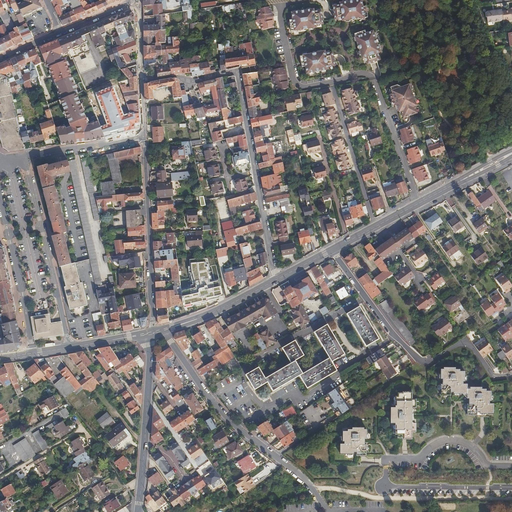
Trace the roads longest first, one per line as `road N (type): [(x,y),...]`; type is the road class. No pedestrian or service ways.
road 1 (residential): [(416,204),(371,78),(293,83),(279,11),(304,0)]
road 2 (residential): [(140,81),(237,73),(277,278)]
road 3 (residential): [(331,250),(421,362),(465,344),(490,374),(511,376)]
road 4 (unclassified): [(69,348),(22,156)]
road 5 (tertiary): [(149,333),(143,136)]
road 6 (tertiary): [(149,333),(137,511)]
road 7 (residential): [(209,397),(301,475),(327,511)]
road 8 (unclassified): [(0,203),(31,353)]
road 9 (residential): [(381,488),(511,487)]
road 10 (unknown): [(371,164),(392,240),(419,281)]
road 11 (primary): [(277,278),(163,330)]
road 12 (unclassified): [(143,136),(22,156)]
